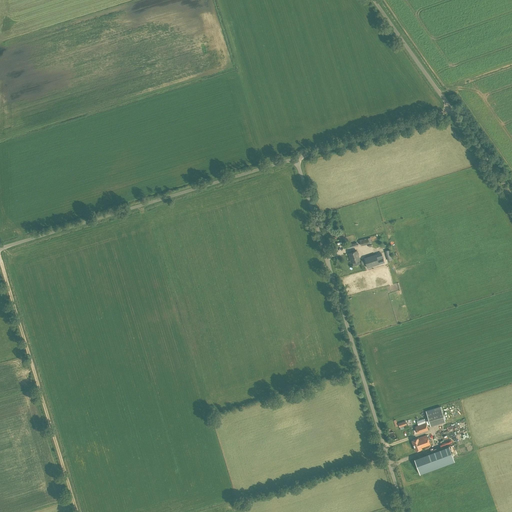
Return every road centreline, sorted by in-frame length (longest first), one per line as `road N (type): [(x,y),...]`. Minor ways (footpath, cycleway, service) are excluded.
road 1 (unclassified): [(403,511),(295,157)]
road 2 (unclassified): [(0,248),(295,157)]
road 3 (track): [(78,511),(0,258)]
road 4 (unclassified): [(295,157),(450,109)]
road 5 (unclassified): [(450,109),(375,0)]
